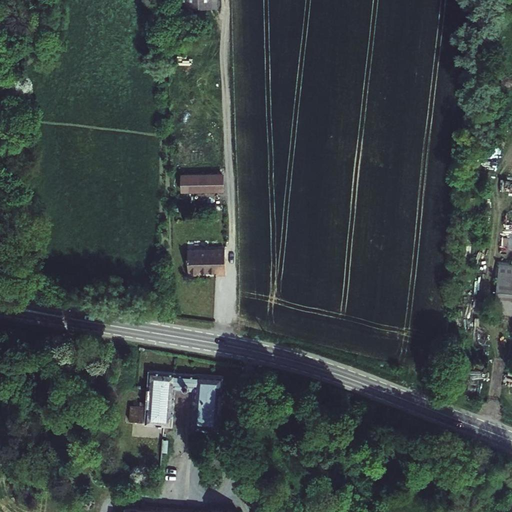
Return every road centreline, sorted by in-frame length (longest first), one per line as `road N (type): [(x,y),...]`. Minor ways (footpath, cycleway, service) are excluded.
road 1 (secondary): [(511,439),(300,362),(0,305)]
road 2 (unknown): [(230,0),(218,100),(234,198),(231,314)]
